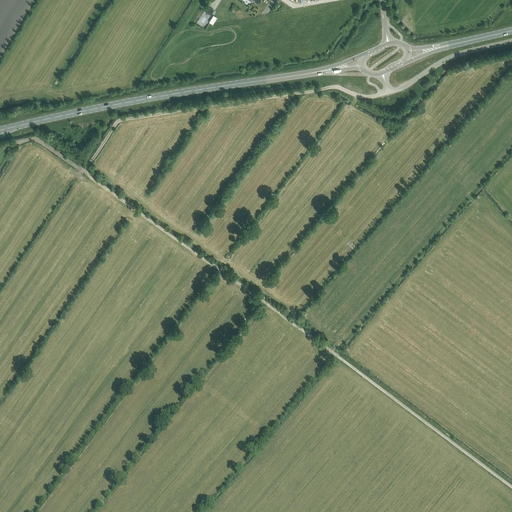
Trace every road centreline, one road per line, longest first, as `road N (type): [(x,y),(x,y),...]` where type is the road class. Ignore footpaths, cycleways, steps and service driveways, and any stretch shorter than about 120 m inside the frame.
road 1 (track): [(381,94),(334,86),(120,120),(86,169),(511,487)]
road 2 (primary): [(0,130),(316,72)]
road 3 (unclassified): [(389,91),(454,55),(511,40)]
